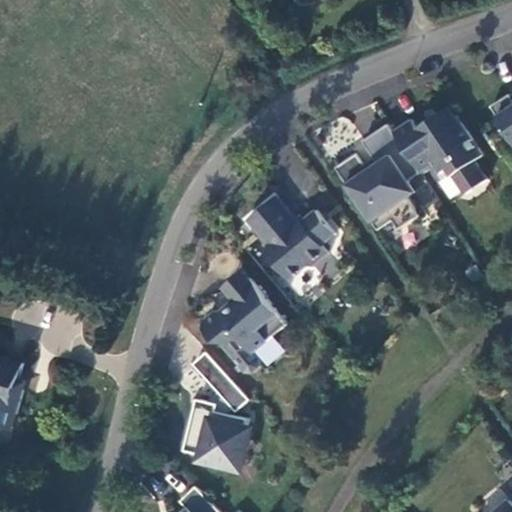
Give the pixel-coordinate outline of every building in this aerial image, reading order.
[(511,95),(494,107),(511,134),(511,95)] [(415,120),(397,132),(424,173),(437,164),(443,174),(451,168),(469,195),(490,180),(478,161),(486,156),(453,107),(421,129),(415,120)] [(411,181),(424,173),(397,132),(391,125),(365,142),(380,164),(371,170),(360,154),(339,168),(381,231),(396,221),(402,230),(423,215),(411,198),(419,192),(411,181)] [(279,197),(250,220),(270,245),(269,252),(292,280),(309,266),(315,267),(331,254),(324,245),(338,234),(319,210),(305,222),(300,221),(299,221),(279,197)] [(233,294),(253,278),(249,272),(228,289),(233,294)] [(257,353),(291,324),(253,278),(233,294),(239,302),(227,312),(220,311),(209,320),(209,327),(220,341),(226,341),(226,345),(248,372),(255,373),(262,367),(263,360),(257,353)] [(252,400),(209,352),(196,365),(225,396),(217,403),(200,400),(188,451),(240,464),(251,419),(231,414),(236,409),(239,412),(252,400)] [(21,374),(0,368),(0,410),(10,413),(21,374)] [(222,511),(199,487),(183,501),(190,508),(186,511),(222,511)] [(511,511),(511,500),(511,501),(498,511),(493,511),(492,511),(511,511)]
